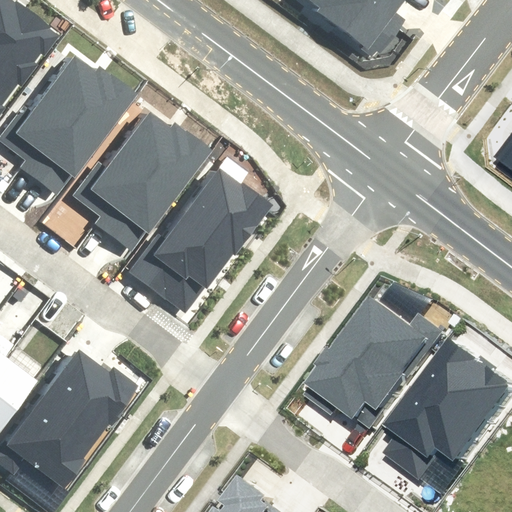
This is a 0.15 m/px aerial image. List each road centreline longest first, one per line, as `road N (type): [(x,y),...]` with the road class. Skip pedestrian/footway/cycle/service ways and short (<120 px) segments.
road 1 (tertiary): [(157,0),(384,170)]
road 2 (residential): [(215,394),(384,170)]
road 3 (residential): [(215,394),(0,226)]
road 4 (residential): [(384,170),(511,1)]
road 5 (residential): [(366,511),(215,394)]
road 6 (tertiary): [(384,170),(511,263)]
road 7 (residential): [(129,511),(215,394)]
